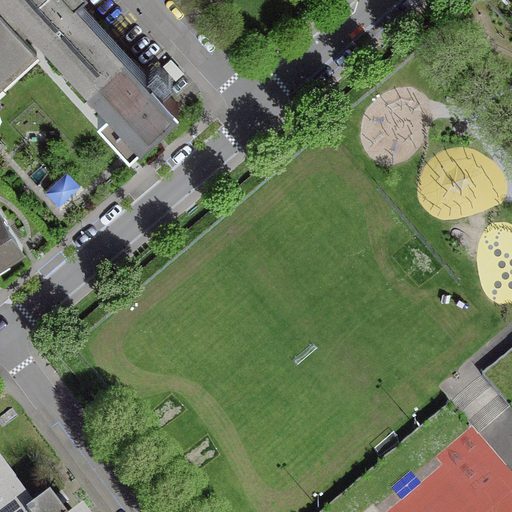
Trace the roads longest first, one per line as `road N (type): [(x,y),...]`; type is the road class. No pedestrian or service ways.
road 1 (residential): [(0,327),(250,114)]
road 2 (residential): [(126,511),(0,341)]
road 3 (residential): [(250,114),(384,0)]
road 4 (residential): [(148,0),(250,114)]
